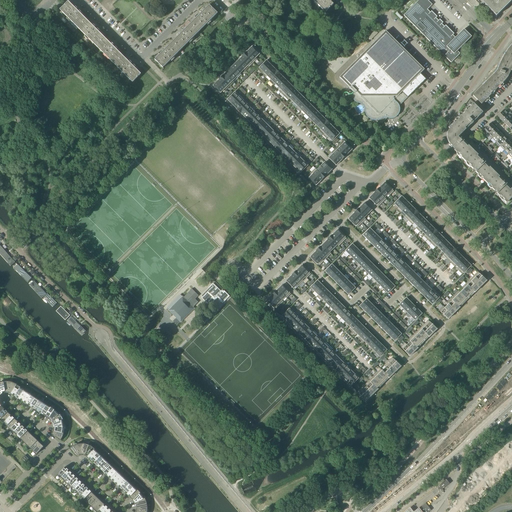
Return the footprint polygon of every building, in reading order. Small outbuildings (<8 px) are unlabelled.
[(312,0),(325,13),(333,4),(328,0),(312,0)] [(424,18),(426,17),(426,14),(424,13),(428,8),(429,6),(429,7),(432,5),(427,0),(418,0),(404,15),(435,47),(433,49),(434,51),(437,49),(451,63),(460,54),(457,51),(471,37),(463,29),(452,41),(451,39),(448,39),(447,41),(432,27),(435,24),(433,21),(430,24),(424,18)] [(511,0),(492,0),(491,1),(490,1),(490,0),(489,0),(479,0),(483,4),(485,6),(488,9),(490,10),(489,11),(494,16),(496,18),(498,16),(511,1),(511,0)] [(141,74),(78,12),(68,2),(60,10),(114,65),(132,83),(141,74)] [(181,50),(199,32),(217,14),(209,5),(154,60),(163,68),(181,50)] [(399,106),(407,98),(426,79),(420,74),(424,70),(403,49),(405,47),(404,46),(407,44),(404,40),(403,40),(404,41),(401,43),(399,44),(385,31),(339,77),(350,88),(350,89),(353,92),(353,93),(353,94),(353,95),(352,95),(352,96),(352,97),(352,98),(353,99),(353,100),(354,101),(355,102),(356,103),(357,103),(358,103),(359,104),(360,104),(361,104),(361,105),(362,105),(363,106),(364,108),(364,110),(364,111),(364,112),(365,112),(365,113),(365,114),(365,115),(366,116),(367,117),(368,118),(369,119),(370,119),(371,120),(372,120),(373,120),(374,121),(375,121),(376,121),(377,121),(378,120),(381,123),(386,119),(387,118),(388,118),(389,119),(390,119),(391,119),(392,119),(393,118),(394,118),(395,117),(396,117),(397,116),(398,115),(399,114),(399,113),(400,112),(400,111),(400,110),(400,109),(400,108),(399,107),(399,106)] [(511,44),(511,45),(507,50),(503,57),(500,63),(497,70),(496,72),(472,96),(481,104),(484,102),(483,101),(485,99),(486,100),(491,95),(490,94),(494,89),(495,90),(505,81),(507,77),(509,74),(511,68),(511,66),(511,44)] [(252,47),(248,51),(255,58),(259,54),(258,53),(258,52),(255,49),(255,50),(252,47)] [(246,52),(244,54),(253,64),(257,60),(255,58),(248,51),(247,52),(246,53),(246,52)] [(241,58),(240,59),(249,67),(253,64),(244,54),(241,57),(242,57),(241,58)] [(240,59),(236,62),(243,69),(243,70),(245,71),(247,69),(249,67),(240,59)] [(261,74),(270,65),(266,61),(259,68),(257,70),(261,74)] [(236,62),(233,66),(240,73),(243,70),(243,69),(236,62)] [(265,78),(267,76),(274,69),(270,65),(261,74),(265,78)] [(233,66),(229,70),(236,77),(240,73),(233,66)] [(268,77),(270,79),(271,80),(278,72),(276,70),(275,70),(274,69),(267,76),(268,77)] [(229,70),(225,74),(232,81),(236,77),(229,70)] [(273,85),(275,84),(274,83),(281,76),(280,75),(280,74),(278,72),(271,80),(270,79),(269,81),(273,85)] [(223,75),(221,77),(230,86),(234,82),(232,81),(225,74),(224,75),(223,75)] [(275,84),(278,87),(285,80),(283,78),(281,76),(274,83),(275,84)] [(218,81),(217,81),(224,89),(226,90),(230,86),(221,77),(218,79),(219,80),(218,81)] [(278,87),(282,91),(289,84),(285,80),(278,87)] [(224,89),(217,81),(216,83),(213,86),(216,88),(215,89),(218,92),(219,91),(220,93),(224,89)] [(284,97),(293,88),(289,84),(282,91),(280,93),(284,97)] [(288,101),(290,99),(297,92),(293,88),(284,97),(288,101)] [(227,100),(231,104),(240,95),(236,91),(227,100)] [(290,99),(293,103),(301,95),(297,92),(290,99)] [(231,104),(235,108),(244,99),(240,95),(231,104)] [(294,103),(297,106),(304,99),(301,95),(293,103),(294,103)] [(236,110),(238,112),(248,103),(244,99),(235,108),(236,108),(237,109),(236,110)] [(300,112),(301,110),(308,103),(304,99),(297,106),(295,108),(300,112)] [(241,114),(243,115),(250,108),(252,107),(248,103),(238,112),(241,114)] [(301,110),(305,114),(312,107),(308,103),(301,110)] [(489,186),(494,191),(495,190),(497,193),(499,196),(500,195),(502,197),(504,200),(506,203),(507,202),(508,202),(509,202),(509,201),(509,200),(511,197),(511,189),(511,188),(510,189),(505,185),(504,186),(503,185),(504,184),(498,178),(499,177),(489,167),(488,168),(484,163),(483,164),(482,163),(483,162),(477,156),(478,155),(468,146),(467,147),(462,142),(461,143),(460,142),(461,141),(458,137),(466,130),(465,128),(469,124),(468,123),(470,122),(470,123),(476,117),(477,118),(482,113),(473,103),(470,106),(471,107),(468,109),(467,111),(466,110),(463,113),(464,114),(461,116),(461,115),(458,118),(459,119),(457,120),(454,123),(454,122),(451,125),(452,126),(449,129),(448,130),(448,131),(447,132),(447,133),(447,134),(447,135),(446,136),(446,137),(447,138),(447,139),(447,140),(447,141),(448,142),(449,143),(449,144),(452,147),(451,148),(452,147),(454,150),(456,153),(457,152),(459,154),(458,155),(459,156),(460,155),(461,157),(466,163),(466,162),(468,164),(473,169),(476,171),(475,172),(487,184),(488,183),(490,185),(489,186)] [(305,114),(309,118),(316,111),(312,107),(305,114)] [(243,115),(246,119),(254,112),(250,108),(243,115)] [(497,116),(502,121),(508,114),(504,110),(497,116)] [(313,122),(320,115),(316,111),(309,118),(313,122)] [(246,119),(250,123),(257,116),(254,112),(246,119)] [(252,124),(254,127),(261,120),(263,118),(259,114),(257,116),(250,123),(252,124)] [(502,121),(506,125),(511,118),(511,117),(508,114),(502,121)] [(313,122),(316,126),(324,118),(320,115),(313,122)] [(317,126),(320,129),(328,122),(326,120),(325,120),(324,119),(324,118),(316,126),(317,126)] [(254,127),(258,130),(265,123),(261,120),(254,127)] [(322,135),(331,126),(330,124),(328,122),(320,129),(318,131),(322,135)] [(258,130),(262,134),(269,127),(265,123),(258,130)] [(483,130),(488,134),(494,128),(490,123),(483,130)] [(326,139),(328,137),(335,130),(331,126),(322,135),(326,139)] [(262,134),(266,138),(273,131),(269,127),(262,134)] [(488,134),(492,138),(498,132),(494,128),(488,134)] [(266,138),(269,142),(277,135),(278,133),(274,129),(273,131),(266,138)] [(328,137),(332,141),(339,134),(335,130),(328,137)] [(492,138),(496,142),(502,136),(498,132),(492,138)] [(269,142),(273,146),(280,139),(278,136),(277,135),(269,142)] [(496,142),(500,146),(506,140),(502,136),(496,142)] [(273,146),(277,150),(286,141),(282,137),(280,139),(273,146)] [(500,146),(504,150),(510,144),(506,140),(500,146)] [(277,150),(281,153),(288,146),(288,147),(290,145),(286,141),(277,150)] [(343,141),(339,145),(347,154),(351,150),(349,147),(349,146),(347,144),(346,143),(346,144),(344,143),(343,141)] [(339,145),(335,149),(344,158),(346,156),(346,155),(347,154),(339,145)] [(281,153),(285,157),(292,150),(288,147),(288,146),(281,153)] [(331,153),(332,154),(333,154),(340,161),(341,160),(342,160),(344,158),(335,149),(331,153)] [(286,159),(288,161),(296,154),(292,150),(285,157),(285,158),(286,159)] [(291,164),(292,165),(299,158),(296,154),(288,161),(290,164),(291,163),(291,164)] [(340,161),(333,154),(332,154),(332,155),(329,158),(332,161),(336,165),(340,161)] [(292,165),(296,169),(305,160),(301,156),(299,158),(292,165)] [(305,160),(296,169),(300,173),(309,164),(305,160)] [(324,162),(320,166),(327,174),(332,170),(331,169),(330,168),(325,163),(324,162)] [(320,166),(317,170),(324,178),(326,176),(326,175),(327,174),(320,166)] [(315,168),(311,172),(320,181),(321,180),(322,180),(324,178),(317,170),(315,168)] [(320,181),(311,172),(307,176),(309,178),(310,180),(313,183),(313,182),(316,185),(320,181)] [(385,183),(381,187),(388,194),(389,196),(394,191),(390,188),(391,188),(388,185),(387,185),(385,183)] [(379,188),(376,190),(384,198),(384,197),(388,194),(381,187),(379,188)] [(384,198),(376,190),(374,192),(375,193),(373,194),(382,203),(386,199),(384,197),(384,198)] [(378,207),(382,203),(373,194),(369,198),(378,207)] [(398,208),(405,201),(401,197),(396,202),(394,204),(398,207),(398,208)] [(402,212),(409,204),(405,201),(398,208),(398,207),(396,209),(400,213),(402,212)] [(364,203),(360,207),(367,214),(371,210),(364,203)] [(413,208),(409,204),(402,212),(406,215),(413,208)] [(367,214),(360,207),(359,209),(358,208),(356,210),(364,218),(367,214)] [(415,210),(413,208),(406,215),(404,217),(408,221),(417,212),(415,209),(415,210)] [(364,218),(356,210),(354,213),(353,215),(361,223),(365,219),(364,218)] [(412,225),(414,223),(421,216),(419,214),(417,212),(408,221),(412,225)] [(357,227),(361,223),(353,215),(349,219),(351,221),(351,222),(354,225),(354,224),(357,227)] [(414,223),(417,227),(424,220),(421,216),(414,223)] [(417,227),(415,228),(419,232),(428,223),(424,220),(417,227)] [(419,232),(423,236),(432,227),(428,223),(419,232)] [(432,227),(423,236),(427,240),(436,231),(434,229),(432,227)] [(373,232),(369,228),(363,235),(367,239),(373,232)] [(334,234),(342,243),(346,239),(343,235),(344,235),(341,232),(340,233),(338,230),(334,234)] [(367,239),(370,243),(379,235),(375,231),(373,232),(367,239)] [(427,240),(431,244),(440,235),(438,233),(436,231),(427,240)] [(331,235),(329,237),(337,245),(338,247),(342,243),(334,234),(332,235),(331,235)] [(379,235),(370,243),(374,247),(383,238),(379,235)] [(440,235),(431,244),(435,248),(437,246),(444,239),(440,235)] [(337,245),(329,237),(327,239),(327,240),(326,241),(333,249),(337,245)] [(387,242),(383,238),(374,247),(378,251),(387,242)] [(437,246),(440,250),(447,243),(444,239),(437,246)] [(329,252),(333,249),(326,241),(322,245),(329,252)] [(387,242),(378,251),(382,254),(390,246),(387,242)] [(447,243),(440,250),(444,253),(444,254),(451,246),(447,243)] [(349,255),(356,248),(352,244),(345,251),(349,255)] [(1,248),(8,255),(9,255),(11,254),(11,253),(4,245),(2,245),(1,246),(1,248)] [(320,246),(318,249),(327,258),(331,254),(329,252),(322,245),(320,247),(320,246)] [(382,254),(386,258),(394,250),(390,246),(382,254)] [(453,248),(451,246),(444,254),(444,253),(442,255),(446,259),(455,250),(453,248)] [(349,255),(353,259),(360,252),(356,248),(349,255)] [(327,258),(318,249),(316,251),(314,253),(323,262),(327,258)] [(394,250),(386,258),(390,262),(398,254),(394,250)] [(446,259),(450,263),(459,254),(457,253),(458,252),(455,250),(446,259)] [(360,252),(353,259),(357,263),(364,256),(360,252)] [(323,262),(314,253),(310,257),(313,260),(315,263),(316,263),(319,266),(323,262)] [(393,266),(402,258),(398,254),(390,262),(393,266)] [(459,254),(450,263),(454,267),(456,265),(463,258),(459,254)] [(367,260),(364,256),(357,263),(361,266),(367,260)] [(406,261),(402,258),(393,266),(397,270),(406,261)] [(456,265),(459,269),(466,262),(463,258),(456,265)] [(361,266),(365,270),(371,264),(367,260),(361,266)] [(401,274),(409,265),(406,261),(397,270),(401,274)] [(459,269),(458,270),(462,275),(467,269),(471,266),(466,262),(459,269)] [(365,270),(368,274),(375,267),(371,264),(365,270)] [(298,269),(307,278),(311,274),(307,271),(308,271),(305,268),(302,265),(298,269)] [(329,275),(335,269),(331,265),(325,271),(329,275)] [(401,274),(405,277),(412,271),(414,269),(409,265),(401,274)] [(19,268),(26,276),(28,276),(29,275),(29,274),(22,266),(20,266),(19,267),(19,268)] [(375,267),(368,274),(372,278),(379,271),(375,267)] [(294,273),(303,282),(307,278),(298,269),(296,271),(294,273)] [(339,272),(335,269),(329,275),(333,279),(339,272)] [(376,282),(383,275),(379,271),(372,278),(376,282)] [(412,271),(405,277),(409,281),(415,275),(412,271)] [(343,276),(339,272),(333,279),(336,283),(343,276)] [(477,272),(473,276),(482,285),(486,281),(477,272)] [(299,286),(303,282),(294,273),(291,275),(292,275),(290,277),(297,284),(299,286)] [(376,282),(380,286),(387,279),(383,275),(376,282)] [(415,275),(409,281),(413,285),(419,278),(415,275)] [(347,280),(343,276),(336,283),(340,287),(347,280)] [(473,276),(470,280),(478,288),(482,285),(473,276)] [(293,288),(297,284),(290,277),(286,281),(288,283),(293,288)] [(413,285),(416,289),(423,282),(419,278),(413,285)] [(380,286),(384,289),(390,283),(387,279),(380,286)] [(347,280),(340,287),(344,291),(351,284),(347,280)] [(478,288),(470,280),(466,283),(474,292),(478,288)] [(34,284),(41,291),(43,291),(44,290),(44,289),(37,281),(35,281),(34,282),(34,284)] [(310,287),(314,291),(321,285),(317,281),(310,287)] [(416,289),(420,293),(427,286),(423,282),(416,289)] [(213,283),(209,287),(208,288),(210,289),(201,298),(209,306),(218,297),(216,296),(221,291),(213,283)] [(390,283),(384,289),(388,293),(394,287),(390,283)] [(471,296),(474,292),(466,283),(462,287),(463,289),(471,296)] [(351,284),(344,291),(348,295),(355,288),(351,284)] [(285,296),(285,297),(287,298),(291,294),(282,285),(278,289),(285,296)] [(321,285),(314,291),(318,295),(325,289),(321,285)] [(427,286),(420,293),(424,297),(431,290),(427,286)] [(198,296),(192,289),(183,298),(182,297),(169,311),(176,318),(180,322),(183,320),(183,319),(193,308),(190,304),(198,296)] [(281,300),(285,297),(285,296),(278,289),(276,291),(274,293),(281,300)] [(320,301),(322,299),(329,292),(325,289),(318,295),(316,297),(320,301)] [(463,289),(460,293),(467,300),(471,296),(463,289)] [(435,294),(434,294),(431,290),(424,297),(428,300),(435,294)] [(229,296),(224,291),(219,296),(221,297),(218,299),(222,303),(229,296)] [(460,293),(458,291),(454,295),(463,304),(467,300),(460,293)] [(322,299),(326,303),(333,296),(329,292),(322,299)] [(436,292),(434,294),(435,294),(428,300),(432,304),(440,296),(436,292)] [(272,295),(270,297),(277,304),(279,306),(283,302),(281,300),(274,293),(272,295)] [(46,295),(46,296),(53,304),(55,304),(56,303),(56,301),(48,294),(47,294),(46,295)] [(454,295),(450,299),(459,308),(463,304),(454,295)] [(330,307),(336,300),(333,296),(326,303),(330,307)] [(277,304),(270,297),(266,301),(273,308),(277,304)] [(399,305),(403,309),(410,302),(406,298),(399,305)] [(359,306),(363,310),(370,303),(366,299),(359,306)] [(446,303),(448,304),(455,311),(459,308),(450,299),(446,303)] [(334,311),(340,304),(336,300),(330,307),(334,311)] [(407,313),(414,306),(410,302),(403,309),(407,313)] [(370,303),(363,310),(367,314),(374,307),(370,303)] [(344,308),(340,304),(334,311),(337,314),(344,308)] [(448,304),(445,308),(452,315),(455,311),(448,304)] [(58,307),(58,308),(66,315),(67,315),(68,314),(68,313),(60,306),(59,306),(58,307)] [(417,310),(414,306),(407,313),(411,316),(417,310)] [(445,308),(443,306),(439,310),(448,319),(452,315),(445,308)] [(371,318),(378,311),(374,307),(367,314),(371,318)] [(341,318),(348,312),(344,308),(337,314),(341,318)] [(286,320),(293,313),(289,309),(286,312),(282,316),(286,320)] [(421,314),(417,310),(411,316),(415,320),(421,314)] [(382,315),(378,311),(371,318),(375,322),(382,315)] [(345,322),(352,315),(348,312),(341,318),(345,322)] [(297,317),(293,313),(286,320),(290,324),(297,317)] [(355,319),(352,315),(345,322),(349,326),(355,319)] [(379,325),(385,319),(382,315),(375,322),(379,325)] [(80,325),(80,324),(76,320),(74,318),(72,316),(71,316),(70,318),(70,319),(77,326),(79,326),(80,325)] [(298,318),(297,317),(290,324),(293,328),(302,319),(299,316),(298,318)] [(295,330),(297,332),(306,323),(302,319),(293,328),(295,329),(295,330)] [(355,319),(349,326),(352,330),(353,330),(359,323),(355,319)] [(389,323),(385,319),(379,325),(383,329),(389,323)] [(424,324),(433,333),(437,329),(428,320),(424,324)] [(306,323),(297,332),(299,334),(301,335),(310,327),(306,323)] [(355,335),(357,334),(363,327),(359,323),(353,330),(352,330),(351,331),(355,335)] [(383,329),(386,333),(393,326),(389,323),(383,329)] [(424,324),(420,328),(429,337),(433,333),(424,324)] [(393,326),(386,333),(390,337),(397,330),(393,326)] [(314,331),(310,327),(301,335),(305,339),(312,332),(314,331)] [(360,337),(367,331),(363,327),(357,334),(360,337)] [(429,337),(420,328),(416,332),(425,341),(429,337)] [(397,330),(390,337),(394,341),(401,334),(397,330)] [(371,335),(367,331),(360,337),(358,339),(363,343),(364,341),(371,335)] [(316,336),(312,332),(305,339),(309,343),(316,336)] [(425,341),(416,332),(412,336),(421,345),(425,341)] [(317,334),(316,336),(309,343),(312,347),(321,338),(317,334)] [(375,338),(371,335),(364,341),(368,345),(375,338)] [(421,345),(412,336),(408,340),(410,341),(417,348),(421,345)] [(312,347),(316,351),(323,344),(324,344),(325,342),(321,338),(312,347)] [(372,349),(378,342),(375,338),(368,345),(372,349)] [(410,341),(407,345),(406,345),(414,352),(417,348),(410,341)] [(382,346),(378,342),(372,349),(376,353),(382,346)] [(406,345),(407,345),(405,343),(401,347),(409,356),(414,352),(406,345)] [(316,351),(320,354),(327,347),(324,344),(323,344),(316,351)] [(382,346),(376,353),(380,357),(386,350),(382,346)] [(327,347),(320,354),(324,358),(331,351),(327,347)] [(333,349),(331,351),(324,358),(328,362),(337,353),(333,350),(333,349)] [(332,366),(340,357),(337,353),(328,362),(332,366)] [(333,368),(335,370),(344,361),(340,357),(332,366),(333,368)] [(392,357),(388,361),(396,370),(400,366),(392,357)] [(338,372),(339,374),(348,365),(344,361),(335,370),(337,372),(338,372)] [(396,370),(388,361),(384,365),(385,367),(393,374),(396,370)] [(348,365),(339,374),(343,378),(350,370),(350,371),(352,369),(348,365)] [(385,367),(382,371),(389,378),(393,374),(385,367)] [(380,369),(376,373),(385,382),(389,378),(382,371),(380,369)] [(354,374),(350,371),(350,370),(343,378),(347,381),(354,374)] [(355,372),(354,374),(347,381),(351,385),(354,382),(355,382),(360,377),(355,372)] [(385,382),(376,373),(372,377),(381,385),(385,382)] [(369,380),(377,389),(381,385),(372,377),(369,380)] [(374,393),(377,389),(369,380),(365,384),(374,393)] [(11,382),(10,382),(8,392),(11,394),(17,385),(16,384),(15,384),(13,383),(12,383),(11,382)] [(365,384),(361,388),(370,397),(374,393),(365,384)] [(20,387),(17,385),(11,394),(15,396),(20,387)] [(24,390),(20,387),(15,396),(18,398),(24,390)] [(370,397),(361,388),(357,392),(366,401),(370,397)] [(28,392),(24,390),(18,398),(22,401),(28,392)] [(32,395),(28,392),(22,401),(26,403),(32,395)] [(36,397),(32,395),(26,403),(30,406),(36,397)] [(39,400),(36,397),(30,406),(33,408),(39,400)] [(43,402),(39,400),(33,408),(37,411),(43,402)] [(47,405),(43,402),(37,411),(41,413),(47,405)] [(51,407),(47,405),(41,413),(45,416),(51,407)] [(54,410),(51,407),(45,416),(49,418),(54,410)] [(55,410),(54,410),(49,418),(51,421),(59,414),(58,413),(57,412),(56,411),(55,410)] [(0,420),(3,423),(11,415),(7,412),(0,420)] [(60,415),(59,414),(51,421),(53,424),(63,420),(62,419),(61,417),(61,416),(60,415)] [(3,423),(7,426),(14,419),(11,415),(3,423)] [(7,426),(10,429),(17,422),(14,419),(7,426)] [(10,429),(13,432),(20,425),(17,422),(10,429)] [(13,432),(16,436),(24,428),(20,425),(13,432)] [(16,436),(20,439),(27,431),(24,428),(16,436)] [(20,439),(23,442),(30,434),(27,431),(20,439)] [(63,435),(63,434),(53,431),(52,435),(60,440),(61,439),(62,438),(62,437),(63,435)] [(23,442),(26,445),(34,437),(30,434),(23,442)] [(26,445),(29,448),(37,440),(34,437),(26,445)] [(29,448),(33,451),(40,443),(37,440),(29,448)] [(40,443),(33,451),(36,454),(43,447),(40,443)] [(76,457),(79,455),(75,445),(74,445),(73,446),(72,447),(71,447),(70,448),(69,449),(76,457)] [(85,455),(87,457),(95,449),(94,448),(93,448),(92,447),(91,446),(90,446),(89,445),(85,455)] [(87,457),(91,460),(98,452),(95,449),(87,457)] [(91,460),(94,463),(101,455),(98,452),(91,460)] [(94,463),(97,466),(104,458),(101,455),(94,463)] [(97,466),(100,469),(108,461),(104,458),(97,466)] [(100,469),(104,472),(111,465),(108,461),(100,469)] [(104,472),(107,475),(114,468),(111,465),(104,472)] [(57,475),(61,478),(68,470),(65,467),(57,475)] [(107,475),(110,478),(117,471),(114,468),(107,475)] [(61,478),(64,481),(71,473),(68,470),(61,478)] [(110,478),(113,482),(121,474),(117,471),(110,478)] [(64,481),(67,484),(75,476),(71,473),(64,481)] [(113,482),(117,485),(124,477),(121,474),(113,482)] [(67,484),(71,487),(78,480),(75,476),(67,484)] [(117,485),(120,488),(127,480),(124,477),(117,485)] [(438,489),(439,491),(449,484),(448,482),(446,479),(436,487),(438,489)] [(71,487),(74,490),(81,483),(78,480),(71,487)] [(120,488),(123,491),(130,483),(127,480),(120,488)] [(74,490),(77,493),(84,486),(81,483),(74,490)] [(123,491),(126,494),(134,486),(130,483),(123,491)] [(77,493),(80,496),(88,489),(84,486),(77,493)] [(126,494),(130,497),(137,489),(134,486),(126,494)] [(80,496),(84,500),(91,492),(88,489),(80,496)] [(130,497),(133,500),(140,493),(137,489),(130,497)] [(84,500),(87,503),(94,495),(91,492),(84,500)] [(133,500),(135,503),(144,498),(144,497),(143,496),(142,495),(141,494),(140,493),(133,500)] [(87,503),(90,506),(98,498),(94,495),(87,503)] [(90,506),(93,509),(101,501),(98,498),(90,506)] [(135,503),(136,507),(147,505),(147,504),(146,503),(146,502),(146,500),(145,499),(144,498),(135,503)] [(93,509),(96,511),(104,504),(101,501),(93,509)] [(418,509),(420,511),(428,511),(431,510),(425,503),(418,509)]
